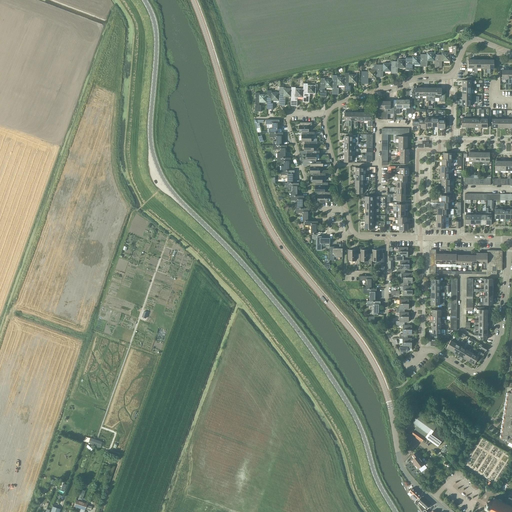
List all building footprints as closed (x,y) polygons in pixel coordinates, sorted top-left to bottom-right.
[(435,67),(435,53),(427,53),(427,54),(420,54),(420,57),(420,65),(420,67),(427,67),(427,61),(435,61),(435,67)] [(435,53),(435,67),(442,67),(442,61),(450,61),(450,53),(442,53),(442,55),(435,55),(435,53)] [(406,58),(406,60),(405,68),(405,70),(412,70),(412,65),(420,65),(420,57),(412,56),(412,58),(406,58)] [(391,61),(391,64),(391,72),(391,74),(397,74),(397,68),(405,68),(406,60),(398,60),(398,61),(391,61)] [(494,60),(487,60),(487,74),(490,74),(490,69),(494,69),(494,67),(496,67),(496,62),(494,62),(494,60)] [(383,71),(391,72),(391,64),(383,63),(383,65),(376,65),(376,70),(376,77),(383,77),(383,71)] [(376,78),(376,77),(376,70),(376,65),(375,65),(374,65),(373,65),(372,65),(371,66),(371,67),(370,68),(370,69),(370,70),(368,70),(368,72),(361,71),(361,84),(368,84),(368,78),(376,78)] [(345,77),(344,77),(344,86),(344,92),(350,92),(351,85),(349,85),(349,83),(356,83),(357,75),(349,75),(349,73),(345,73),(345,77)] [(332,80),(332,88),(332,94),(338,94),(338,88),(337,88),(337,85),(344,86),(344,77),(337,77),(337,76),(333,75),(332,80)] [(324,88),(332,88),(332,80),(325,80),(325,78),(320,78),(320,97),(326,97),(326,91),(324,91),(324,88)] [(303,83),(303,84),(303,89),(303,97),(303,102),(309,102),(309,93),(315,94),(315,86),(308,85),(308,83),(303,83)] [(283,97),(291,97),(291,89),(283,89),(284,87),(279,87),(279,93),(279,100),(279,105),(285,106),(285,99),(283,99),(283,97)] [(291,87),(291,89),(291,97),(291,106),(297,106),(297,100),(295,100),(295,97),(303,97),(303,89),(295,89),(295,87),(291,87)] [(422,102),(423,96),(423,88),(416,88),(413,88),(413,98),(416,98),(416,96),(420,96),(420,102),(422,102)] [(441,88),(435,88),(435,98),(439,98),(439,102),(445,102),(445,92),(441,92),(441,88)] [(267,90),(267,94),(267,103),(266,109),(273,109),(273,103),(271,103),(271,100),(279,100),(279,93),(271,92),(271,90),(267,90)] [(259,102),(267,103),(267,94),(259,94),(259,93),(255,92),(255,111),(261,111),(261,105),(259,105),(259,102)] [(400,108),(403,108),(403,100),(397,100),(397,107),(393,107),(393,114),(400,114),(400,108)] [(409,100),(403,100),(403,108),(406,108),(406,114),(412,114),(412,112),(412,109),(412,106),(412,105),(409,105),(409,100)] [(390,101),(384,101),(384,120),(387,120),(387,109),(390,109),(390,108),(393,108),(393,103),(390,103),(390,101)] [(370,113),(364,113),(364,121),(368,121),(368,126),(370,126),(370,125),(372,125),(372,121),(370,121),(370,113)] [(270,132),(272,132),(278,133),(278,124),(279,124),(279,120),(266,120),(266,124),(272,124),(272,128),(270,128),(270,132)] [(299,132),(302,132),(309,132),(309,125),(312,125),(312,122),(300,122),(299,132)] [(273,145),(276,145),(281,145),(281,137),(283,137),(283,133),(278,133),(272,132),(270,132),(270,137),(276,137),(276,141),(273,141),(273,145)] [(302,132),(302,141),(305,142),(305,141),(311,141),(311,135),(314,135),(315,132),(309,132),(302,132)] [(345,136),(344,143),(355,143),(355,139),(358,139),(358,134),(356,134),(354,134),(352,134),(352,136),(345,136)] [(317,141),(311,141),(305,141),(305,142),(304,151),(307,151),(314,151),(314,144),(317,144),(317,141)] [(277,158),(280,158),(285,158),(285,150),(287,150),(287,145),(281,145),(276,145),(273,145),(273,150),(280,150),(280,153),(277,153),(277,158)] [(320,154),(320,151),(314,151),(307,151),(307,160),(316,160),(317,154),(320,154)] [(284,170),(289,171),(289,162),(291,162),(291,158),(285,158),(280,158),(277,158),(277,162),(284,162),(284,166),(281,166),(281,170),(284,170)] [(311,173),(313,173),(320,173),(320,167),(323,167),(323,164),(311,164),(311,173)] [(287,175),(287,183),(293,183),(293,175),(294,175),(294,171),(289,171),(284,170),(281,170),(281,175),(287,175)] [(313,183),(316,183),(322,183),(322,182),(322,176),(326,176),(326,173),(320,173),(313,173),(313,183)] [(322,183),(316,183),(316,192),(318,192),(325,192),(325,186),(328,186),(328,183),(322,182),(322,183)] [(292,188),(292,196),(297,196),(297,188),(299,188),(299,183),(293,183),(287,183),(285,183),(285,188),(292,188)] [(453,186),(450,186),(442,186),(442,192),(444,192),(444,194),(448,194),(448,192),(450,192),(450,188),(453,188),(453,186)] [(331,192),(325,192),(318,192),(318,201),(327,202),(327,195),(331,195),(331,192)] [(297,200),(297,208),(297,209),(302,209),(303,200),(304,200),(304,196),(297,196),(292,196),(291,196),(291,200),(297,200)] [(397,207),(397,211),(405,211),(405,205),(397,205),(397,203),(393,202),(393,207),(397,207)] [(296,208),(296,213),(302,213),(302,217),(300,217),(300,221),(302,221),(305,221),(308,221),(308,213),(309,213),(309,209),(302,209),(297,209),(297,208),(296,208)] [(305,221),(304,225),(304,226),(311,226),(311,234),(316,234),(316,226),(318,226),(318,221),(308,221),(305,221)] [(365,222),(365,228),(369,229),(369,230),(375,230),(375,224),(379,224),(379,222),(373,222),(365,222)] [(408,224),(406,224),(398,224),(396,224),(396,226),(399,226),(399,232),(402,232),(402,231),(408,231),(408,224)] [(317,236),(317,250),(321,250),(321,246),(330,246),(330,238),(322,238),(322,236),(317,236)] [(181,259),(183,249),(176,247),(174,257),(181,259)] [(330,247),(330,260),(334,260),(334,256),(342,256),(343,249),(334,248),(334,247),(330,247)] [(400,261),(400,260),(404,260),(404,257),(408,257),(408,248),(399,247),(399,257),(395,256),(395,261),(400,261)] [(360,265),(360,261),(360,254),(357,254),(357,250),(348,250),(348,261),(357,261),(357,265),(360,265)] [(372,265),(372,261),(372,254),(369,254),(369,250),(360,250),(360,254),(360,261),(369,261),(369,264),(372,265)] [(372,261),(381,261),(381,265),(384,265),(384,255),(381,255),(381,250),(372,250),(372,254),(372,261)] [(487,268),(487,272),(487,274),(497,274),(497,270),(502,270),(502,250),(487,250),(487,253),(487,263),(487,268)] [(409,261),(404,260),(400,260),(400,261),(400,269),(405,270),(409,270),(409,261)] [(405,273),(405,270),(400,269),(397,269),(397,274),(403,274),(403,282),(400,282),(400,286),(403,286),(408,286),(408,282),(412,282),(412,273),(405,273)] [(366,280),(366,289),(371,289),(371,281),(373,281),(373,276),(359,276),(359,280),(366,280)] [(412,295),(412,286),(408,286),(403,286),(403,295),(412,295)] [(370,293),(369,301),(375,301),(375,293),(377,293),(377,289),(371,289),(366,289),(363,289),(363,293),(370,293)] [(444,302),(439,302),(440,298),(431,298),(431,305),(438,305),(438,307),(442,307),(442,305),(444,305),(444,302)] [(396,313),(399,313),(404,313),(404,309),(409,309),(409,300),(400,299),(399,309),(396,309),(396,313)] [(380,306),(380,301),(375,301),(369,301),(367,301),(367,306),(373,306),(373,314),(379,314),(379,306),(380,306)] [(399,313),(399,321),(396,321),(396,326),(403,326),(403,325),(404,325),(404,322),(408,322),(409,313),(404,313),(399,313)] [(403,338),(407,338),(407,335),(411,335),(412,326),(404,325),(403,325),(403,326),(403,334),(399,334),(399,338),(403,338)] [(432,329),(432,336),(440,336),(441,337),(445,337),(447,337),(447,335),(445,335),(445,333),(441,333),(441,329),(432,329)] [(487,336),(487,329),(479,329),(479,333),(474,333),(474,336),(479,336),(479,338),(481,339),(487,339),(487,336)] [(446,348),(452,351),(456,344),(462,334),(460,332),(456,338),(457,339),(454,343),(451,340),(446,348)] [(399,347),(399,351),(403,351),(407,352),(407,347),(411,348),(411,338),(407,338),(403,338),(402,347),(399,347)] [(460,346),(456,344),(452,351),(458,354),(462,347),(464,343),(462,342),(460,346)] [(465,349),(462,347),(458,354),(463,358),(469,348),(470,346),(468,345),(465,349)] [(469,361),(473,353),(475,350),(473,348),(473,350),(469,348),(463,358),(469,361)] [(476,356),(473,353),(469,361),(469,362),(471,363),(472,363),(474,364),(477,360),(479,362),(484,355),(479,352),(476,356)] [(97,382),(101,370),(83,365),(77,388),(92,392),(94,384),(95,385),(96,381),(97,382)] [(511,389),(511,390),(511,393),(508,392),(501,438),(508,439),(508,441),(511,443),(511,389)] [(431,434),(437,426),(419,413),(412,423),(417,426),(411,435),(422,442),(427,434),(430,436),(431,434)] [(427,434),(425,438),(438,447),(441,442),(447,434),(439,428),(437,426),(431,434),(430,436),(427,434)] [(88,443),(100,447),(102,442),(90,437),(88,443)] [(414,458),(412,460),(418,468),(421,472),(427,468),(424,464),(420,458),(422,456),(418,451),(415,453),(412,455),(414,458)] [(412,499),(415,502),(420,496),(412,488),(409,491),(412,494),(410,496),(413,498),(412,499)] [(421,497),(418,500),(422,505),(421,506),(420,508),(420,509),(422,511),(426,508),(427,509),(430,505),(421,497)] [(485,506),(484,508),(485,510),(488,511),(487,511),(511,511),(511,498),(509,497),(506,504),(494,498),(492,502),(489,500),(488,500),(487,502),(486,502),(484,506),(485,506)] [(74,505),(85,509),(86,505),(75,501),(74,505)]
